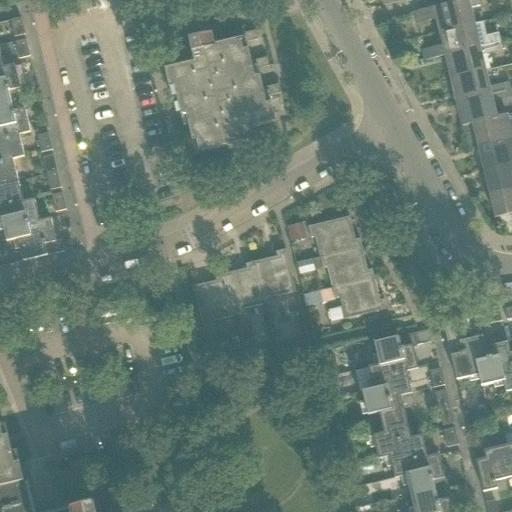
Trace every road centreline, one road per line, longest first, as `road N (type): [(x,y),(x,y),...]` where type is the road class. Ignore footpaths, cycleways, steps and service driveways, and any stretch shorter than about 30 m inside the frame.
road 1 (residential): [(117,259),(56,1)]
road 2 (residential): [(170,247),(390,131)]
road 3 (tertiary): [(493,266),(464,251),(390,131)]
road 4 (tertiary): [(390,131),(318,0)]
road 5 (residential): [(48,457),(0,341)]
